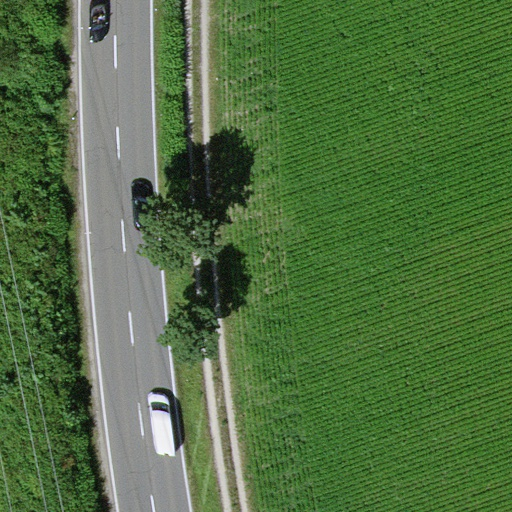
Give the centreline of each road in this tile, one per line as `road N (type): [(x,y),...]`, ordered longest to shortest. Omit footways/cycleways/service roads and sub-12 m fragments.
road 1 (track): [(192,0),(183,114),(206,419),(224,511)]
road 2 (secondary): [(115,0),(129,287),(155,511)]
